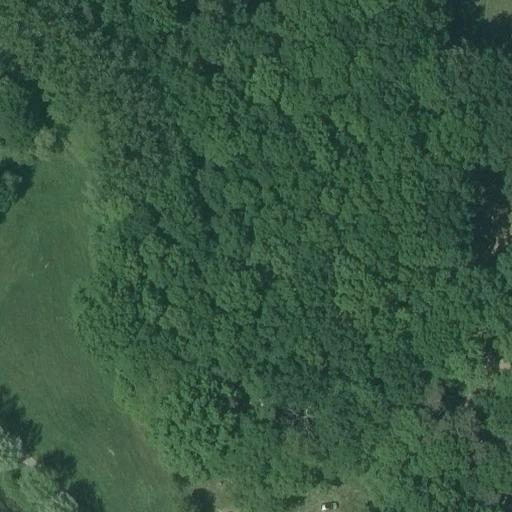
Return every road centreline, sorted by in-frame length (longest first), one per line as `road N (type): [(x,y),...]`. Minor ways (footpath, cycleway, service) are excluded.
road 1 (track): [(104,71),(148,173),(144,285),(207,240),(278,288),(331,298)]
road 2 (track): [(174,0),(198,91),(207,240),(318,177)]
road 3 (track): [(318,177),(333,314),(376,351),(511,377)]
road 4 (track): [(399,0),(376,97),(357,137),(318,177)]
